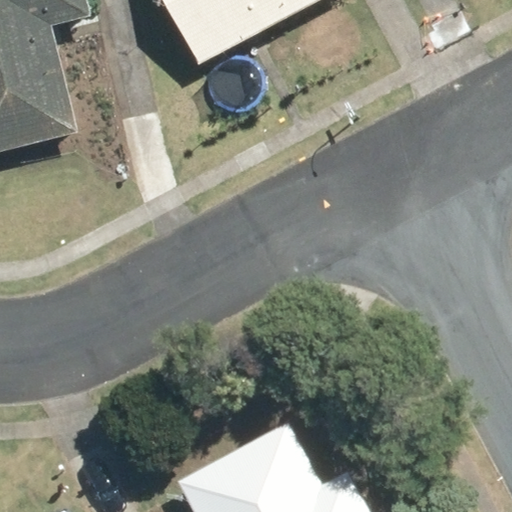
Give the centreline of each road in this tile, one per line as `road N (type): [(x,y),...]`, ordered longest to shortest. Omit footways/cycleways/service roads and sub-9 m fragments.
road 1 (residential): [(0,351),(88,334),(410,182)]
road 2 (residential): [(511,372),(410,182)]
